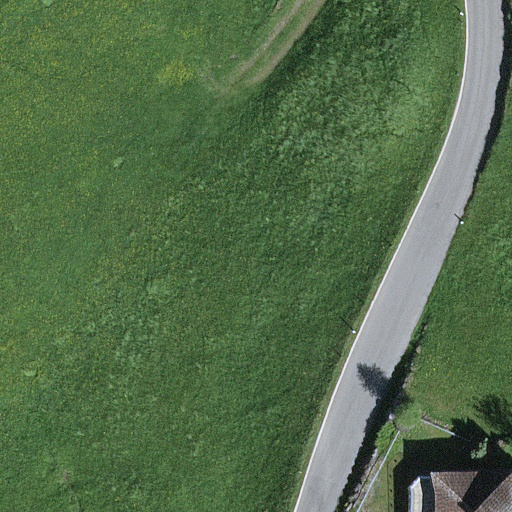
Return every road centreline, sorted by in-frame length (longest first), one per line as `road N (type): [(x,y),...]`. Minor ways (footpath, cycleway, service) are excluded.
road 1 (tertiary): [(489,0),(487,61),(472,124),(313,511)]
road 2 (track): [(152,153),(240,85),(311,0)]
